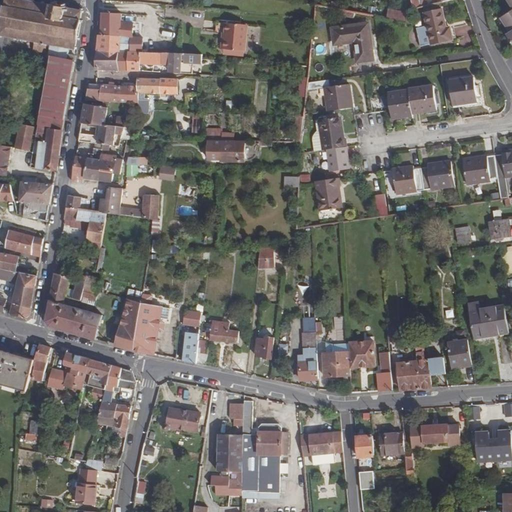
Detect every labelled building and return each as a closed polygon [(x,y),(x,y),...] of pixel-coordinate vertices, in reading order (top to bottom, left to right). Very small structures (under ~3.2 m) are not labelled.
[(51,4),(51,6),(44,4),(45,2),(41,2),(41,4),(35,3),(35,0),(34,0),(31,0),(32,2),(25,0),(24,0),(6,0),(5,6),(2,6),(1,8),(3,8),(1,16),(0,23),(0,25),(1,26),(0,33),(0,37),(1,38),(1,40),(3,40),(3,38),(15,40),(14,42),(17,43),(17,41),(24,42),(24,44),(27,45),(27,43),(34,44),(33,46),(36,47),(36,45),(39,45),(47,47),(51,47),(70,51),(72,52),(75,50),(77,50),(77,48),(75,47),(76,41),(79,41),(79,39),(78,39),(81,23),(82,23),(82,22),(82,21),(80,21),(82,14),(83,14),(83,12),(82,11),(82,9),(81,9),(80,11),(68,9),(68,7),(66,7),(66,5),(64,5),(64,6),(57,5),(57,2),(55,2),(55,4),(53,4),(53,5),(51,4)] [(410,24),(421,23),(419,8),(413,9),(413,0),(410,0),(410,5),(410,24)] [(386,20),(410,24),(410,9),(410,5),(403,5),(404,12),(388,10),(386,19),(386,20)] [(338,16),(352,18),(353,13),(344,11),(340,10),(338,16)] [(500,18),(509,33),(511,30),(511,10),(501,17),(500,18)] [(448,29),(445,11),(428,14),(430,27),(419,29),(422,47),(432,45),(454,42),(452,28),(448,29)] [(141,53),(143,53),(143,37),(142,37),(133,36),(134,25),(121,24),(121,15),(102,14),(101,24),(101,36),(121,37),(119,53),(129,53),(141,53)] [(357,63),(372,62),(367,24),(332,29),(334,44),(354,41),(357,63)] [(246,26),(225,25),(224,34),(223,51),(244,52),(246,26)] [(109,53),(119,53),(121,37),(101,36),(98,36),(97,43),(96,52),(109,53)] [(94,70),(108,71),(109,53),(96,52),(95,62),(94,70)] [(108,71),(118,71),(118,69),(119,53),(109,53),(108,71)] [(129,53),(119,53),(118,69),(128,70),(129,53)] [(140,65),(170,67),(170,55),(162,54),(155,54),(146,54),(143,53),(141,53),(129,53),(128,70),(128,72),(140,72),(140,65)] [(180,59),(180,55),(170,55),(170,67),(169,74),(180,74),(188,74),(188,60),(180,59)] [(36,169),(57,172),(60,150),(64,128),(75,61),(53,57),(51,65),(38,129),(35,141),(41,143),(39,155),(36,169)] [(201,64),(201,60),(199,60),(193,60),(188,60),(188,74),(192,74),(193,64),(201,64)] [(140,114),(147,115),(148,100),(144,100),(144,94),(177,96),(179,82),(161,81),(138,79),(137,89),(137,93),(139,93),(138,105),(137,114),(140,114)] [(453,108),(479,104),(475,80),(450,83),(453,108)] [(325,115),(352,111),(349,88),(329,90),(328,82),(306,85),(305,94),(322,92),(325,115)] [(86,100),(99,101),(102,86),(99,86),(99,91),(88,90),(86,100)] [(99,101),(118,103),(120,87),(102,86),(99,101)] [(415,115),(439,111),(435,86),(411,90),(411,91),(414,113),(415,115)] [(127,104),(138,105),(139,93),(137,93),(137,89),(120,87),(118,103),(124,104),(127,104)] [(405,115),(414,113),(411,91),(390,94),(394,120),(405,118),(405,115)] [(100,125),(104,125),(107,109),(85,104),(84,113),(82,123),(100,125)] [(127,114),(137,114),(138,105),(127,104),(127,107),(126,114),(127,114)] [(123,126),(135,128),(140,114),(137,114),(127,114),(126,117),(126,119),(123,126)] [(113,127),(123,128),(123,126),(126,119),(121,119),(114,118),(113,127)] [(327,153),(347,150),(345,140),(343,139),(341,120),(316,123),(317,134),(315,137),(313,140),(313,143),(315,154),(324,153),(327,153)] [(0,138),(6,140),(9,123),(5,122),(4,128),(0,127),(0,138)] [(103,145),(112,146),(114,135),(121,135),(123,128),(113,127),(104,125),(100,125),(98,139),(80,137),(79,142),(91,143),(103,145)] [(33,129),(21,126),(18,140),(16,149),(28,150),(33,129)] [(220,162),(245,163),(245,142),(221,141),(220,162)] [(85,178),(98,181),(100,170),(99,170),(101,155),(103,145),(91,143),(90,151),(92,151),(91,157),(89,156),(88,159),(85,178)] [(0,173),(5,175),(7,175),(11,148),(0,145),(0,173)] [(350,172),(347,150),(327,153),(331,175),(350,172)] [(505,178),(511,177),(511,154),(502,156),(505,178)] [(98,181),(112,183),(115,172),(121,173),(123,160),(115,159),(115,157),(101,155),(99,170),(100,170),(98,181)] [(79,177),(85,178),(88,159),(76,157),(74,170),(71,182),(78,183),(79,177)] [(491,180),(498,179),(495,157),(464,161),(468,185),(491,182),(491,180)] [(424,193),(455,188),(452,165),(428,168),(429,172),(421,172),(424,192),(424,193)] [(173,178),(173,168),(160,168),(159,178),(173,178)] [(396,196),(424,192),(421,172),(414,173),(402,175),(402,172),(392,173),(396,196)] [(311,175),(301,175),(301,183),(311,182),(311,175)] [(299,177),(285,176),(285,186),(299,187),(299,177)] [(321,214),(341,212),(338,191),(340,190),(339,181),(317,184),(321,214)] [(20,217),(47,222),(54,186),(35,184),(22,182),(20,202),(22,203),(20,217)] [(0,200),(14,199),(11,185),(10,184),(7,185),(5,185),(0,183),(0,200)] [(108,214),(136,217),(137,209),(120,206),(123,189),(108,189),(106,200),(101,200),(99,212),(108,214)] [(388,215),(385,194),(374,196),(377,217),(388,215)] [(153,220),(159,221),(162,197),(148,195),(145,210),(144,219),(153,220)] [(67,207),(80,209),(82,198),(71,197),(69,196),(67,207)] [(88,211),(89,200),(82,198),(80,209),(88,211)] [(88,240),(102,242),(108,214),(99,212),(88,211),(80,209),(67,207),(64,225),(70,226),(71,220),(91,223),(90,232),(88,240)] [(503,239),(511,238),(508,220),(500,221),(499,211),(493,212),(494,222),(489,223),(492,241),(497,240),(503,239)] [(72,229),(90,232),(91,223),(71,220),(70,226),(72,226),(72,229)] [(457,237),(471,236),(470,226),(455,228),(457,237)] [(40,258),(42,251),(33,250),(35,238),(29,236),(24,235),(14,232),(10,231),(9,233),(3,232),(1,242),(0,248),(8,249),(7,250),(32,256),(40,258)] [(458,246),(473,244),(471,236),(457,237),(458,246)] [(42,251),(44,240),(35,238),(33,250),(42,251)] [(507,275),(511,273),(511,245),(501,248),(507,275)] [(258,269),(271,271),(273,252),(260,250),(258,269)] [(0,268),(16,272),(19,259),(16,258),(4,255),(1,255),(0,259),(0,268)] [(50,302),(63,305),(66,298),(69,290),(73,279),(65,276),(66,270),(56,267),(53,281),(50,302)] [(11,314),(28,319),(31,317),(35,291),(38,277),(16,272),(0,268),(0,279),(15,284),(14,287),(17,288),(11,314)] [(73,300),(81,302),(82,297),(87,277),(87,276),(80,274),(76,291),(73,300)] [(82,297),(96,301),(99,292),(101,281),(95,280),(87,277),(82,297)] [(312,299),(313,286),(302,286),(302,299),(312,299)] [(66,298),(73,300),(76,291),(69,290),(66,298)] [(135,298),(142,299),(143,291),(136,290),(135,298)] [(116,346),(134,351),(142,299),(135,298),(134,301),(130,300),(129,300),(116,346)] [(145,304),(161,307),(162,301),(146,298),(146,300),(145,304)] [(134,351),(154,355),(161,319),(163,307),(161,307),(145,304),(146,300),(142,299),(134,351)] [(49,327),(95,340),(103,316),(63,305),(50,302),(46,322),(49,327)] [(473,341),(510,335),(505,308),(480,312),(479,306),(468,307),(473,341)] [(168,320),(170,309),(163,307),(161,319),(168,320)] [(201,327),(204,312),(187,309),(185,324),(201,327)] [(301,381),(319,380),(318,364),(318,354),(317,341),(316,334),(316,323),(315,319),(303,320),(305,355),(299,355),(301,381)] [(210,341),(238,345),(240,332),(229,331),(230,323),(210,321),(209,324),(212,324),(211,333),(205,332),(200,332),(200,335),(207,336),(206,339),(210,339),(210,341)] [(389,343),(398,343),(396,328),(387,328),(389,342),(389,343)] [(183,362),(197,365),(198,356),(200,341),(200,336),(186,335),(183,362)] [(263,359),(271,360),(273,339),(266,338),(265,341),(257,340),(255,356),(263,356),(263,359)] [(200,341),(198,356),(205,356),(206,341),(200,341)] [(318,354),(323,354),(332,353),(335,345),(317,341),(318,354)] [(451,370),(472,367),(468,341),(448,345),(451,370)] [(352,368),(376,367),(376,343),(351,343),(352,368)] [(325,378),(352,376),(350,352),(350,344),(335,345),(332,353),(323,354),(325,378)] [(33,380),(43,382),(51,348),(41,345),(36,361),(33,371),(36,372),(33,380)] [(0,383),(28,392),(33,371),(36,361),(9,353),(4,351),(0,350),(0,383)] [(72,388),(84,391),(87,374),(91,360),(78,356),(67,353),(64,364),(65,366),(63,373),(51,370),(49,383),(68,387),(67,390),(71,392),(72,388)] [(378,392),(393,391),(390,353),(381,353),(383,375),(377,375),(378,392)] [(420,389),(432,389),(430,376),(446,375),(444,359),(425,362),(424,353),(422,354),(416,354),(417,363),(420,389)] [(103,401),(113,366),(110,365),(91,360),(87,374),(92,375),(89,386),(95,387),(91,399),(103,403),(103,401)] [(401,391),(420,389),(417,363),(398,365),(399,370),(399,375),(401,391)] [(107,425),(113,426),(118,405),(110,403),(114,389),(118,390),(119,386),(135,390),(138,379),(134,372),(117,367),(113,366),(103,401),(100,416),(109,418),(107,425)] [(243,492),(280,493),(281,454),(287,455),(288,432),(282,432),(282,428),(279,424),(263,424),(259,428),(259,429),(253,428),(254,401),(245,401),(245,404),(244,426),(244,435),(243,492)] [(244,426),(245,404),(231,403),(230,419),(235,419),(235,426),(244,426)] [(123,428),(127,429),(132,407),(118,405),(113,426),(123,428)] [(480,406),(467,406),(468,418),(480,417),(480,406)] [(169,432),(170,430),(176,431),(176,429),(198,432),(201,413),(170,408),(168,424),(167,423),(164,424),(163,426),(163,428),(163,430),(165,431),(166,432),(168,432),(169,432)] [(448,425),(423,426),(423,428),(412,428),(413,448),(424,447),(424,443),(449,442),(450,446),(461,445),(459,425),(448,426),(448,425)] [(111,433),(122,435),(123,428),(113,426),(111,433)] [(333,433),(301,436),(303,456),(313,455),(314,465),(335,462),(334,453),(344,452),(342,432),(333,433)] [(27,433),(27,443),(38,443),(38,433),(27,433)] [(359,434),(359,437),(357,437),(358,440),(359,457),(375,456),(374,436),(366,436),(365,433),(359,434)] [(382,455),(406,453),(404,433),(380,435),(382,455)] [(243,492),(244,435),(219,434),(218,472),(223,472),(223,477),(212,476),(212,486),(216,486),(216,496),(243,496),(243,492)] [(511,434),(500,435),(500,446),(491,447),(490,436),(477,437),(478,466),(511,463),(511,434)] [(154,456),(156,446),(145,443),(140,461),(149,464),(152,464),(154,456)] [(104,464),(114,466),(116,459),(106,456),(104,464)] [(97,470),(99,471),(100,463),(87,460),(87,461),(85,469),(94,470),(97,470)] [(145,477),(149,464),(140,461),(137,472),(137,474),(145,477)] [(94,470),(78,469),(77,483),(96,485),(97,470),(94,470)] [(375,488),(373,471),(360,472),(361,490),(375,488)] [(137,502),(144,502),(146,481),(139,481),(137,502)] [(76,503),(95,504),(96,485),(77,483),(76,503)] [(337,497),(337,485),(319,485),(320,497),(337,497)] [(42,509),(52,510),(53,502),(43,501),(42,509)]
